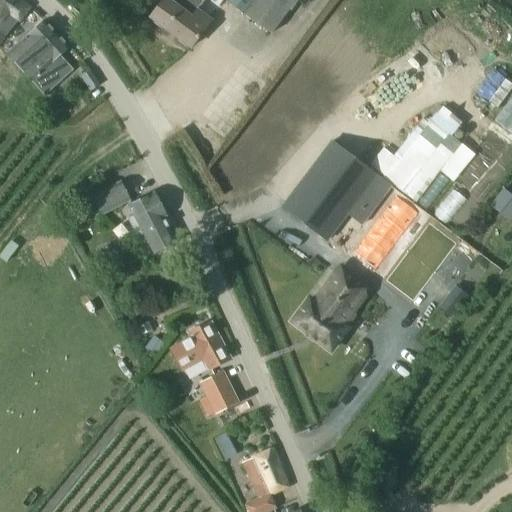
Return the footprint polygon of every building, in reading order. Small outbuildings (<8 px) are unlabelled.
[(33,9),(21,0),(0,0),(0,33),(5,38),(19,22),(21,24),(33,9)] [(162,0),(149,18),(165,29),(191,49),(211,22),(198,12),(206,0),(187,0),(182,8),(170,0),(162,0)] [(223,0),(271,34),(297,1),(305,7),(310,0),(223,0)] [(30,57),(19,67),(47,94),(74,68),(61,56),(69,48),(45,23),(19,46),(30,57)] [(511,93),(490,120),(506,133),(511,125),(511,93)] [(331,143),(282,207),(328,241),(377,177),(331,143)] [(121,181),(91,197),(101,217),(132,202),(121,181)] [(511,185),(500,198),(511,208),(511,185)] [(447,225),(467,199),(454,189),(434,214),(447,225)] [(154,193),(128,206),(134,216),(128,219),(138,238),(144,235),(154,255),(176,243),(163,219),(166,217),(154,193)] [(421,225),(389,283),(419,300),(451,241),(421,225)] [(302,310),(292,322),(306,333),(307,333),(307,334),(315,340),(316,340),(331,351),(348,328),(343,325),(356,307),(365,296),(336,274),(318,297),(314,303),(309,299),(302,310)] [(468,296),(457,287),(449,297),(460,306),(468,296)] [(210,322),(193,331),(188,334),(190,338),(168,349),(181,373),(203,362),(208,371),(230,360),(210,322)] [(154,336),(145,349),(157,357),(166,344),(154,336)] [(193,390),(199,405),(206,419),(216,415),(217,414),(219,417),(231,411),(229,408),(238,404),(222,372),(200,384),(201,386),(193,390)] [(215,437),(222,459),(234,455),(227,433),(215,437)] [(242,464),(257,498),(245,504),(248,511),(272,511),(274,511),(273,511),(276,509),(270,494),(278,491),(274,480),(282,477),(271,452),(242,464)]
